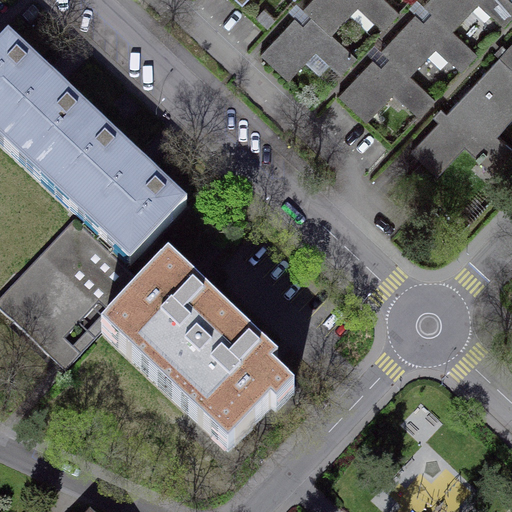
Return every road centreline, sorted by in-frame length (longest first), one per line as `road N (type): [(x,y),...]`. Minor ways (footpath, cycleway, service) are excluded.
road 1 (residential): [(83,0),(407,309)]
road 2 (residential): [(410,346),(256,511)]
road 3 (residential): [(136,511),(0,447)]
